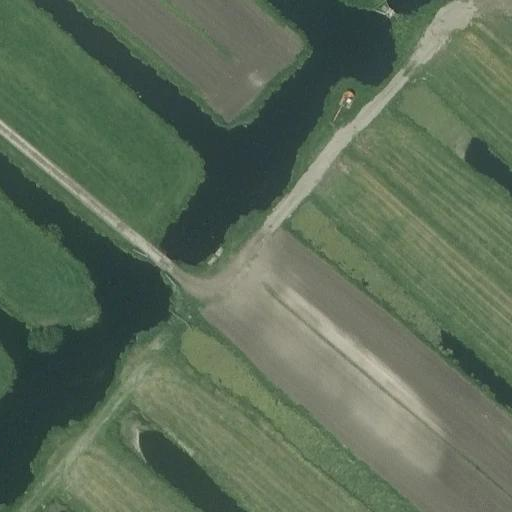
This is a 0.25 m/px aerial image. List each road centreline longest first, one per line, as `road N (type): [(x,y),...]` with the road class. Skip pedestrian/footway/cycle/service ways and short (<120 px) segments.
road 1 (track): [(31,511),(417,53)]
road 2 (track): [(0,123),(212,300)]
